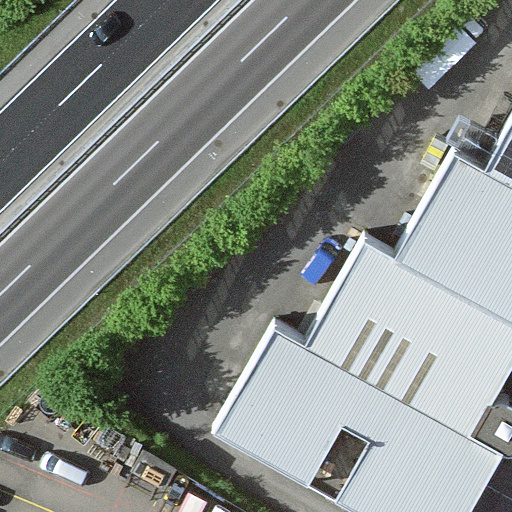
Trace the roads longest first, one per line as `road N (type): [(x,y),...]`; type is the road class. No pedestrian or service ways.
road 1 (motorway): [(0,294),(304,0)]
road 2 (motorway): [(167,0),(0,161)]
